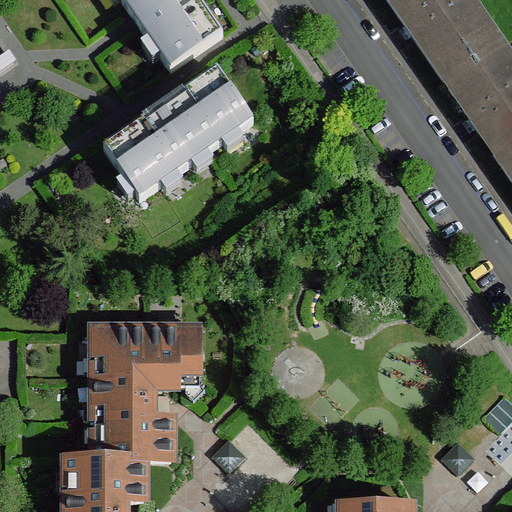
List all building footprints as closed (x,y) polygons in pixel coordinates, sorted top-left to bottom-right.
[(197,0),(119,0),(131,16),(142,32),(172,75),(225,39),(197,0)] [(471,0),(387,0),(446,85),(503,45),(471,0)] [(511,58),(503,45),(446,85),(502,167),(511,160),(511,58)] [(141,126),(105,151),(141,204),(254,126),(219,73),(188,94),(141,126)] [(511,160),(502,167),(511,181),(511,160)] [(200,385),(201,335),(96,335),(95,463),(69,463),(68,511),(128,511),(129,506),(145,506),(145,465),(172,464),(172,422),(156,421),(157,392),(175,392),(193,392),(200,385)] [(18,338),(0,338),(0,372),(19,372),(18,338)] [(511,404),(506,399),(485,421),(502,437),(511,426),(511,404)] [(230,443),(215,458),(230,474),(245,459),(230,443)] [(475,460),(461,444),(444,461),(460,477),(475,460)]
